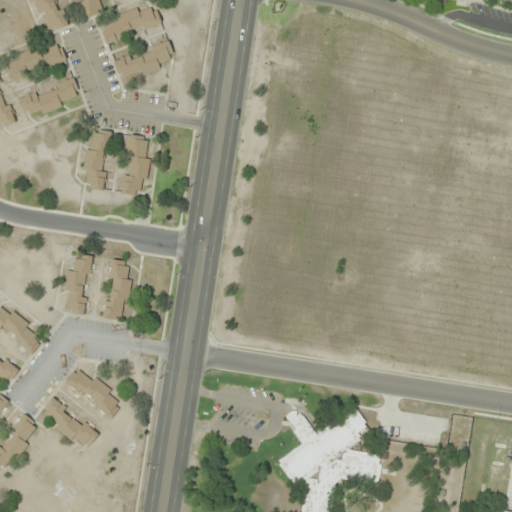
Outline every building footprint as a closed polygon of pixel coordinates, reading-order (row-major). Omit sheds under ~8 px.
[(68,26),(59,0),(36,0),(48,33),(68,26)] [(105,11),(101,0),(79,0),(86,17),(105,11)] [(161,26),(155,5),(100,21),(106,42),(161,26)] [(150,47),(151,52),(115,61),(119,79),(175,65),(169,42),(150,47)] [(4,61),(10,80),(65,62),(59,43),(4,61)] [(0,128),(14,124),(0,76),(0,128)] [(19,100),(26,119),(81,97),(74,79),(19,100)] [(112,134),(92,131),(83,188),(102,191),(112,134)] [(124,195),(144,197),(148,136),(129,135),(124,195)] [(68,313),(88,314),(90,257),(69,256),(68,313)] [(103,318),(122,321),(132,263),(112,260),(103,318)] [(45,335),(0,304),(0,331),(32,353),(45,335)] [(0,355),(0,380),(7,386),(19,370),(0,355)] [(65,385),(111,419),(124,401),(78,367),(65,385)] [(0,413),(8,403),(0,396),(0,413)] [(98,431),(65,415),(69,406),(52,398),(40,422),(91,446),(98,431)] [(347,449),(374,431),(356,406),(316,433),(299,408),(285,417),(303,443),(279,460),(281,463),(279,465),(294,486),(308,488),(303,511),(331,511),(336,477),(379,484),(384,455),(347,449)] [(0,446),(0,470),(6,474),(38,424),(21,414),(0,446)]
